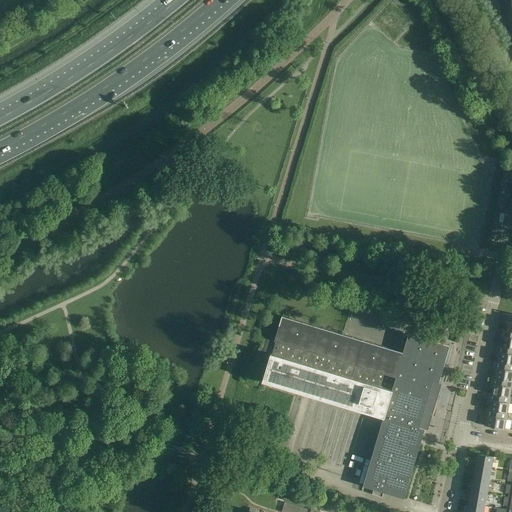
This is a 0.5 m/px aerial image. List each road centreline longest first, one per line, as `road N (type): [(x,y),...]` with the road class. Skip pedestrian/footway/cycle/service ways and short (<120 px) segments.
road 1 (trunk): [(0,147),(126,74),(216,0)]
road 2 (residential): [(463,433),(511,208)]
road 3 (trunk): [(175,0),(0,118)]
